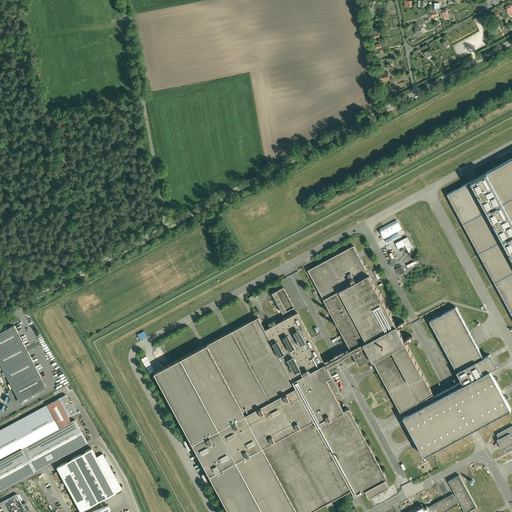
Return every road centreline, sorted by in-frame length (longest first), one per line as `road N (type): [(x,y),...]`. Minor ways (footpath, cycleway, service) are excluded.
road 1 (unclassified): [(511,41),(165,227)]
road 2 (unclassified): [(124,0),(165,227)]
road 3 (unclassified): [(165,227),(0,316)]
